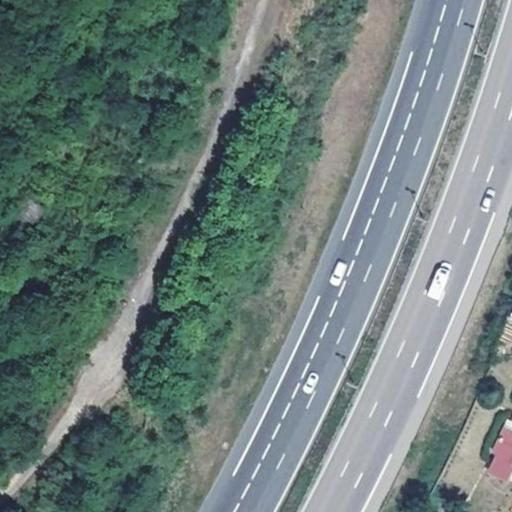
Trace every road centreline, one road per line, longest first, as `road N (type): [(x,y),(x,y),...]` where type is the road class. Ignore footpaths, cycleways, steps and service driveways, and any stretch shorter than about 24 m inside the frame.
road 1 (track): [(261,0),(225,112),(108,366),(0,497)]
road 2 (motorway): [(452,0),(378,226),(243,511)]
road 3 (motorway): [(331,511),(460,229),(511,77)]
